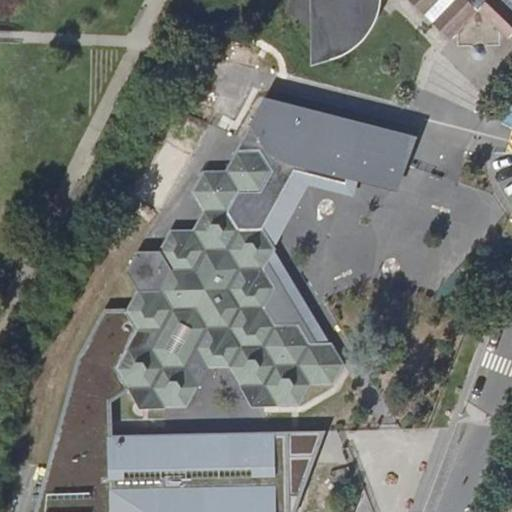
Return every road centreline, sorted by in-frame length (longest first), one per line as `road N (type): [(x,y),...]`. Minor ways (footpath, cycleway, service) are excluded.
road 1 (residential): [(282,84),(511,141)]
road 2 (residential): [(511,346),(447,511)]
